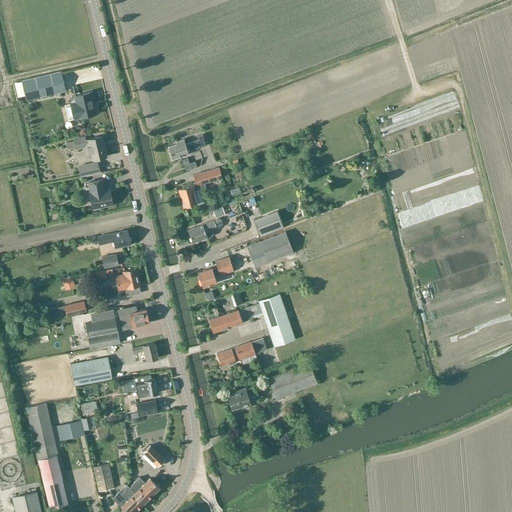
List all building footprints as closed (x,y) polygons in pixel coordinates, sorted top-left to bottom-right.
[(27,100),(66,91),(61,71),(22,80),(27,100)] [(73,103),(71,103),(75,118),(80,117),(80,118),(86,116),(96,114),(91,92),(75,96),(75,97),(72,97),(73,103)] [(207,145),(203,134),(197,136),(198,140),(185,144),(184,139),(176,141),(177,143),(168,146),(172,159),(189,153),(188,151),(193,150),(207,145)] [(85,137),(73,140),(75,148),(85,146),(87,154),(91,153),(93,159),(106,156),(102,136),(86,140),(85,137)] [(81,176),(99,172),(97,162),(79,166),(81,176)] [(194,184),(178,189),(183,207),(197,203),(194,191),(205,187),(204,182),(222,177),(219,168),(212,170),(212,169),(194,175),(196,181),(193,182),(194,184)] [(93,208),(112,204),(109,188),(104,190),(102,179),(89,182),(91,192),(89,192),(93,208)] [(238,201),(233,203),(238,213),(242,211),(238,201)] [(259,235),(283,226),(277,211),(254,220),(259,235)] [(214,220),(188,230),(193,242),(212,235),(213,232),(212,229),(217,227),(214,220)] [(115,247),(130,243),(127,230),(97,236),(99,244),(114,241),(115,247)] [(285,232),(247,246),(260,279),(298,264),(285,232)] [(86,242),(92,240),(90,233),(83,235),(86,242)] [(116,254),(102,257),(104,268),(118,265),(116,254)] [(233,270),(229,256),(215,261),(217,267),(212,268),(212,267),(198,272),(202,286),(217,282),(215,276),(233,270)] [(124,274),(115,276),(118,289),(125,288),(127,296),(140,293),(138,286),(140,285),(136,268),(123,271),(124,274)] [(123,288),(109,292),(111,302),(126,298),(123,288)] [(238,310),(209,319),(213,332),(242,322),(254,318),(253,317),(263,314),(266,323),(287,316),(279,293),(258,300),(259,302),(249,306),(238,310)] [(84,301),(64,305),(66,315),(86,311),(84,301)] [(84,314),(86,320),(93,318),(107,315),(106,309),(84,314)] [(134,309),(120,310),(121,315),(120,315),(123,327),(132,325),(132,326),(149,323),(146,309),(135,311),(134,309)] [(287,316),(266,323),(274,346),(295,339),(287,316)] [(85,323),(90,348),(120,343),(115,317),(85,323)] [(251,341),(217,353),(221,365),(267,349),(263,337),(251,341)] [(144,350),(147,360),(158,358),(154,343),(132,348),(134,353),(144,350)] [(108,357),(70,364),(74,385),(112,378),(108,357)] [(277,398),(316,383),(308,362),(269,378),(277,398)] [(138,396),(147,395),(158,393),(155,378),(151,379),(150,374),(134,377),(134,378),(122,381),(124,391),(136,389),(138,396)] [(259,401),(257,394),(254,386),(245,389),(245,388),(232,392),(233,395),(228,396),(232,409),(243,405),(243,407),(248,405),(247,403),(250,403),(250,404),(259,401)] [(155,400),(136,403),(138,415),(157,412),(155,400)] [(46,402),(26,407),(50,508),(68,504),(56,455),(58,454),(46,402)] [(96,402),(81,404),(83,413),(97,410),(96,402)] [(81,420),(57,426),(60,441),(85,435),(81,420)] [(164,458),(151,446),(144,453),(157,466),(164,458)] [(93,467),(99,491),(114,487),(108,463),(93,467)] [(130,485),(131,486),(129,488),(134,493),(133,495),(142,504),(160,487),(150,478),(145,483),(139,477),(130,485)] [(126,511),(134,511),(142,504),(133,495),(134,493),(129,488),(126,485),(113,498),(126,511)] [(13,497),(15,511),(40,511),(36,492),(36,488),(31,489),(32,493),(13,497)]
